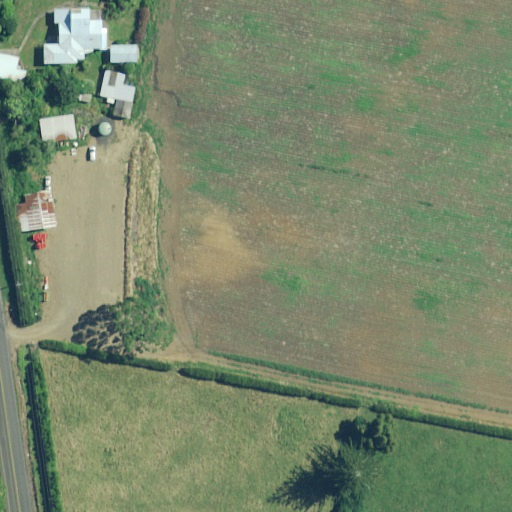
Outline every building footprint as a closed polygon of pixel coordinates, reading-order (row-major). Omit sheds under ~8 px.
[(43,45),(43,64),(76,63),(76,60),(84,60),(84,54),(92,54),(92,49),(98,48),(98,51),(107,51),(106,28),(102,28),(102,21),(89,21),(89,10),(55,11),(55,24),(58,23),(58,45),(43,45)] [(136,63),(136,46),(110,46),(110,62),(136,63)] [(18,59),(0,55),(0,81),(23,86),(26,71),(16,68),(18,59)] [(107,97),(105,104),(114,105),(112,114),(129,117),(134,88),(122,86),(124,74),(105,71),(100,96),(107,97)] [(90,103),(91,93),(84,92),(85,83),(76,82),(74,101),(90,103)] [(76,138),(72,115),(39,120),(43,144),(76,138)] [(58,228),(52,191),(16,197),(22,234),(58,228)] [(235,251),(236,246),(211,241),(216,219),(177,211),(173,231),(184,233),(176,273),(170,285),(180,291),(190,278),(252,291),(259,256),(235,251)] [(471,333),(453,330),(450,348),(468,351),(471,333)]
